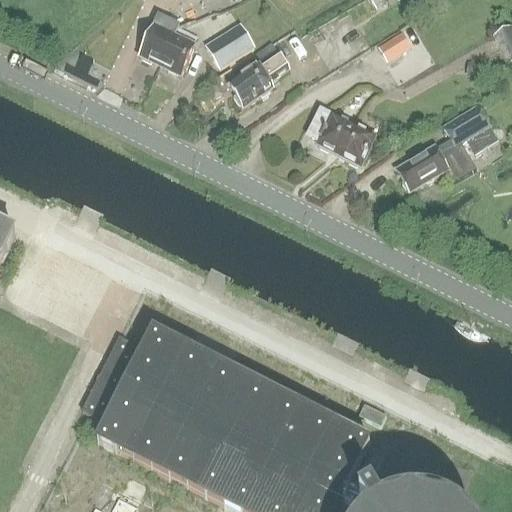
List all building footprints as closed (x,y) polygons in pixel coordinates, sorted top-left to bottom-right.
[(137,61),(159,72),(173,41),(178,31),(184,18),(167,11),(161,23),(157,21),(137,61)] [(219,74),(254,52),(240,29),(205,51),(219,74)] [(511,34),(510,30),(493,40),(508,68),(511,65),(511,34)] [(377,51),(387,66),(410,52),(400,37),(377,51)] [(195,52),(173,41),(159,72),(180,82),(195,52)] [(278,59),(257,72),(256,71),(227,90),(242,112),(271,94),(266,87),(287,74),(278,59)] [(468,65),(466,79),(486,82),(488,68),(468,65)] [(477,111),(442,132),(449,144),(454,151),(458,149),(489,130),(477,111)] [(338,160),(352,133),(319,115),(307,139),(318,145),(317,148),(338,160)] [(374,144),(352,133),(338,160),(360,171),(374,144)] [(454,188),(474,176),(458,149),(454,151),(449,144),(395,175),(408,198),(447,176),(454,188)] [(0,265),(13,240),(0,233),(0,265)] [(105,429),(96,448),(222,511),(335,511),(368,448),(151,339),(134,371),(105,429)] [(134,371),(143,354),(120,342),(111,359),(82,417),(105,429),(134,371)]
